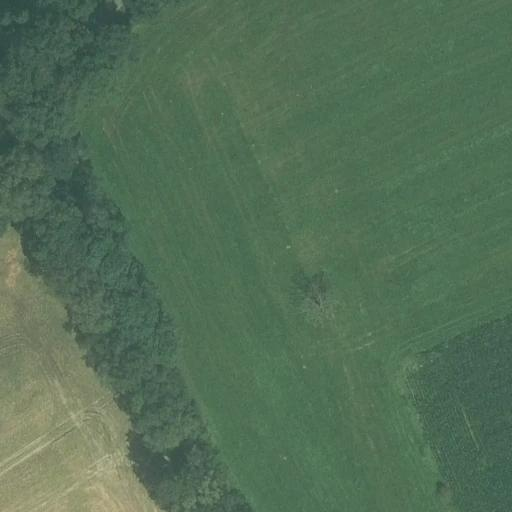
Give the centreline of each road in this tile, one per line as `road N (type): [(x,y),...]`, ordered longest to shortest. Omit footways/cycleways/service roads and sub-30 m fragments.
road 1 (track): [(0,113),(102,283)]
road 2 (unclassified): [(0,115),(114,0)]
